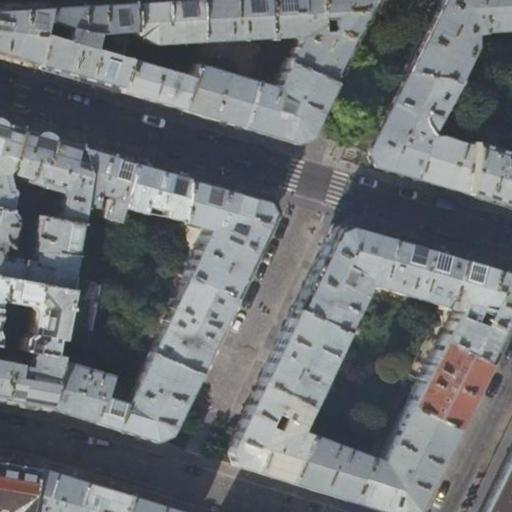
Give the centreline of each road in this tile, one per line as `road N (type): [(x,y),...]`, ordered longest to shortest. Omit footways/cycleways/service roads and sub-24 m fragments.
road 1 (residential): [(0,95),(315,183)]
road 2 (residential): [(266,511),(0,432)]
road 3 (residential): [(213,408),(315,183)]
road 4 (residential): [(315,183),(511,242)]
road 5 (residential): [(444,511),(511,370)]
